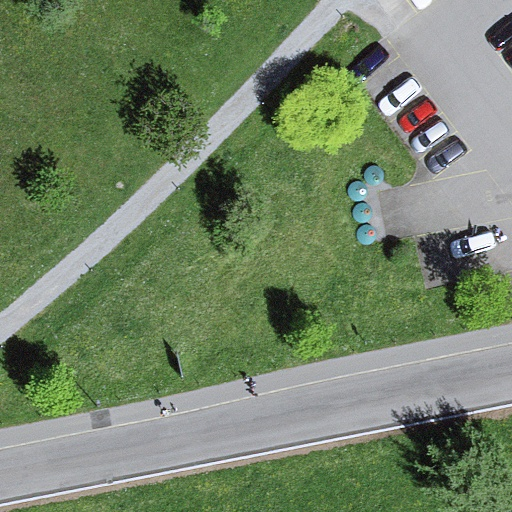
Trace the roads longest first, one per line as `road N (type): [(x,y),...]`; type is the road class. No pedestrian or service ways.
road 1 (tertiary): [(0,477),(511,375)]
road 2 (track): [(333,0),(305,44),(187,170),(0,339)]
